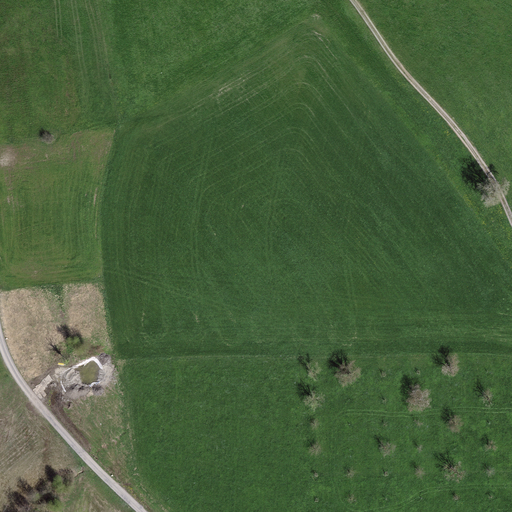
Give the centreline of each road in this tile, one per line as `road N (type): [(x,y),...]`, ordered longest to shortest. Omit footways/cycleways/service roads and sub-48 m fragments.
road 1 (track): [(0,281),(9,351),(54,413),(147,511)]
road 2 (track): [(358,0),(483,162),(511,216)]
